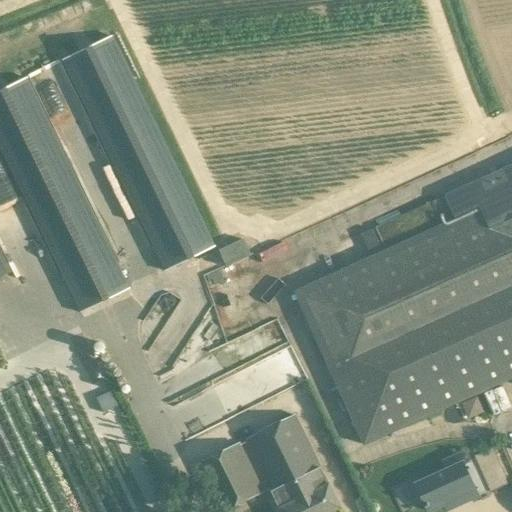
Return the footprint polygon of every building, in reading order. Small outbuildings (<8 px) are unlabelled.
[(111,36),(109,37),(62,60),(164,271),(213,247),(111,36)] [(0,149),(79,313),(128,289),(26,78),(0,90),(0,149)] [(511,165),(445,196),(456,220),(296,292),(364,444),(511,376),(511,165)] [(439,200),(376,228),(384,247),(447,219),(439,200)] [(242,236),(215,248),(224,266),(250,254),(242,236)] [(251,305),(227,322),(234,332),(258,315),(251,305)] [(279,321),(210,356),(221,377),(211,382),(226,412),(305,372),(279,321)] [(474,416),(483,412),(476,397),(461,404),(465,413),(474,416)] [(282,511),(333,511),(341,508),(296,417),(247,441),(282,511)] [(190,471),(193,478),(195,483),(202,478),(217,511),(218,511),(264,492),(241,443),(196,465),(197,467),(190,471)] [(489,492),(503,486),(509,484),(493,449),(487,451),(474,457),(489,492)] [(428,511),(429,511),(476,491),(458,453),(442,461),(447,471),(416,485),(428,511)]
